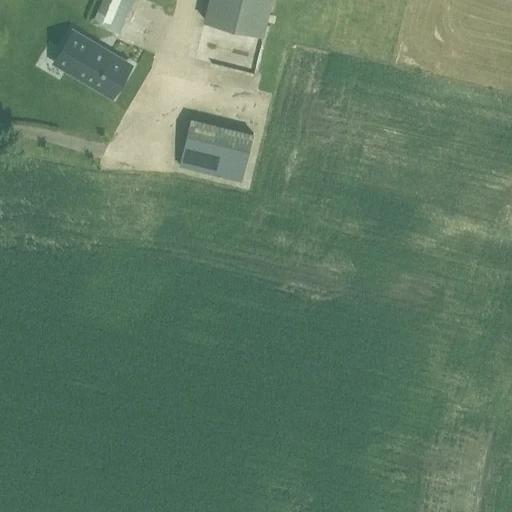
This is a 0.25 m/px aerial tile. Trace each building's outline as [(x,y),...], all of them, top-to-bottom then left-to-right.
[(117,25),(128,0),(117,0),(108,21),(117,25)] [(209,0),(204,22),(264,36),(272,0),(209,0)] [(294,73),(313,13),(292,6),(272,66),(294,73)] [(203,29),(198,67),(214,69),(219,31),(203,29)] [(74,34),(57,64),(105,90),(113,75),(125,82),(134,67),(74,34)]
